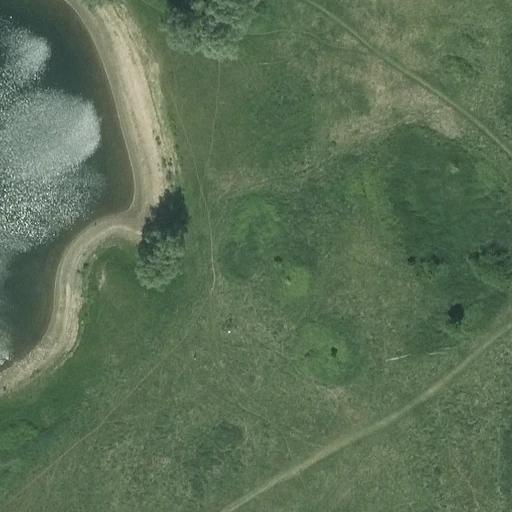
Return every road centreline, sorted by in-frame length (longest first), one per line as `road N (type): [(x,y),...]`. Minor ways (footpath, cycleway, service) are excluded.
road 1 (motorway): [(0,134),(174,0)]
road 2 (motorway): [(104,0),(0,80)]
